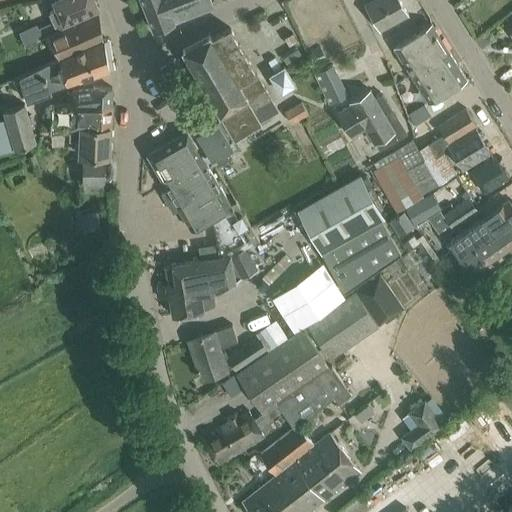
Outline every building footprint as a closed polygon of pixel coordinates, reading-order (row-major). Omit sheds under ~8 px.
[(50,14),(54,22),(27,33),(31,44),(49,36),(98,16),(97,8),(98,8),(93,0),(54,0),(58,10),(50,14)] [(214,8),(213,7),(210,0),(141,0),(154,32),(214,8)] [(374,0),(365,6),(379,32),(408,16),(399,0),(374,0)] [(309,28),(334,28),(334,13),(316,13),(316,3),(309,3),(309,28)] [(54,48),(101,27),(98,16),(49,36),(54,48)] [(431,24),(412,36),(429,63),(448,51),(431,24)] [(103,40),(101,27),(54,48),(59,59),(103,40)] [(210,35),(202,39),(182,51),(220,115),(264,89),(229,27),(211,37),(210,35)] [(429,63),(412,36),(393,48),(410,75),(429,63)] [(59,59),(12,80),(21,97),(27,98),(28,101),(51,94),(49,86),(66,81),(67,84),(109,71),(103,40),(59,59)] [(327,61),(319,46),(308,52),(315,67),(327,61)] [(448,51),(429,63),(410,75),(428,103),(466,79),(448,51)] [(330,106),(348,97),(333,65),(314,74),(330,106)] [(280,94),(294,85),(283,67),(269,75),(280,94)] [(71,102),(112,105),(112,88),(93,87),(93,89),(72,91),(72,93),(67,93),(67,102),(71,102)] [(264,89),(220,115),(189,131),(209,165),(239,149),(233,138),(259,123),(278,112),(264,89)] [(394,114),(394,115),(382,95),(374,99),(370,91),(350,103),(350,105),(337,113),(351,136),(364,128),(374,143),(378,151),(406,134),(394,114)] [(71,102),(67,102),(51,106),(51,134),(71,131),(71,127),(81,127),(81,126),(111,127),(112,105),(71,102)] [(292,124),(308,114),(301,102),(284,111),(292,124)] [(15,149),(36,143),(25,104),(4,110),(15,149)] [(431,132),(437,139),(418,149),(425,160),(407,170),(399,156),(372,172),(397,213),(406,208),(424,197),(422,194),(457,174),(442,148),(446,145),(463,171),(490,153),(474,128),(481,123),(470,106),(438,126),(438,127),(431,132)] [(487,118),(511,170),(511,126),(504,110),(487,118)] [(109,156),(111,127),(81,126),(81,127),(71,127),(71,131),(51,134),(51,145),(62,145),(69,145),(69,139),(80,139),(79,155),(109,156)] [(165,185),(204,161),(187,132),(147,155),(165,185)] [(509,178),(494,154),(470,170),(485,194),(509,178)] [(104,183),(105,162),(83,161),(82,183),(84,183),(84,192),(103,192),(103,183),(104,183)] [(217,184),(204,161),(165,185),(180,212),(220,188),(222,192),(227,190),(222,181),(217,184)] [(402,251),(383,216),(359,174),(296,209),(342,291),(402,251)] [(220,188),(180,212),(191,230),(210,218),(213,225),(215,227),(222,223),(217,214),(230,206),(222,192),(220,188)] [(442,216),(442,217),(432,224),(443,240),(455,232),(453,229),(474,214),(465,200),(442,216)] [(507,201),(480,219),(492,236),(511,221),(511,203),(509,204),(507,201)] [(236,204),(230,206),(217,214),(222,223),(215,227),(213,225),(218,256),(229,254),(245,246),(245,247),(259,241),(236,204)] [(288,208),(264,222),(272,236),(295,222),(288,208)] [(492,236),(480,219),(445,244),(456,261),(466,254),(492,236)] [(511,221),(492,236),(466,254),(477,270),(511,245),(511,221)] [(218,256),(164,265),(167,283),(157,285),(159,299),(169,297),(172,316),(202,311),(199,293),(213,290),(256,269),(245,247),(245,246),(229,254),(218,256)] [(315,271),(304,275),(301,266),(285,272),(292,291),(318,281),(315,271)] [(470,294),(494,277),(487,268),(474,277),(473,276),(463,283),(470,294)] [(380,274),(355,292),(307,324),(329,357),(377,325),(379,326),(404,309),(380,274)] [(486,339),(494,333),(478,311),(471,316),(480,329),(479,330),(486,339)] [(269,349),(286,337),(276,322),(267,327),(266,327),(257,333),(269,349)] [(232,325),(213,331),(187,340),(201,381),(227,371),(227,370),(232,367),(234,371),(266,350),(257,336),(227,356),(225,351),(223,352),(221,347),(238,341),(232,325)] [(231,397),(245,387),(263,413),(253,420),(248,411),(203,438),(218,463),(263,436),(257,427),(281,410),(294,428),(298,425),(346,387),(341,380),(332,366),(329,368),(302,328),(236,373),(236,374),(222,383),(231,397)] [(372,357),(356,376),(366,385),(382,366),(372,357)] [(401,418),(410,430),(400,437),(410,451),(444,426),(424,400),(420,403),(417,400),(410,405),(413,408),(407,413),(407,414),(401,418)] [(298,425),(294,428),(260,455),(276,475),(241,502),(249,511),(306,511),(310,509),(311,509),(323,500),(293,461),(313,445),(298,425)] [(329,432),(313,445),(293,461),(323,500),(347,481),(347,480),(359,470),(329,432)] [(382,493),(399,486),(395,478),(378,484),(382,493)] [(359,495),(338,511),(363,511),(369,508),(359,495)]
